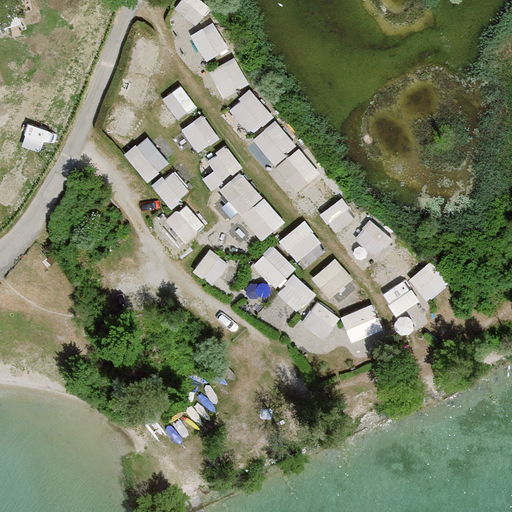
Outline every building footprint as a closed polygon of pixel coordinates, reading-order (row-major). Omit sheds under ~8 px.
[(66,0),(60,12),(82,23),(94,0),(66,0)] [(178,0),(193,23),(211,13),(203,0),(178,0)] [(175,5),(167,15),(185,29),(193,20),(175,5)] [(178,42),(196,66),(229,42),(211,18),(178,42)] [(68,67),(80,35),(53,25),(41,57),(68,67)] [(240,54),(210,64),(221,93),(250,82),(240,54)] [(129,70),(119,92),(143,104),(154,82),(129,70)] [(254,86),(228,105),(248,133),(275,114),(254,86)] [(103,124),(129,136),(141,111),(115,99),(103,124)] [(207,111),(175,131),(189,153),(221,133),(207,111)] [(278,116),(251,136),(271,163),(299,143),(278,116)] [(150,132),(126,150),(148,179),(172,161),(150,132)] [(197,166),(214,186),(245,162),(228,141),(197,166)] [(275,166),(317,212),(341,191),(299,144),(275,166)] [(154,184),(172,204),(193,185),(175,165),(154,184)] [(264,237),(287,218),(243,167),(221,187),(264,237)] [(8,169),(0,184),(0,200),(20,211),(35,183),(8,169)] [(344,193),(322,208),(342,238),(365,223),(344,193)] [(191,203),(157,227),(172,247),(206,223),(191,203)] [(377,256),(395,234),(372,215),(354,237),(377,256)] [(404,276),(422,256),(399,235),(381,254),(404,276)] [(272,241),(251,264),(275,286),(296,263),(272,241)] [(213,245),(194,265),(211,282),(231,263),(213,245)] [(436,258),(384,288),(398,311),(450,281),(436,258)] [(295,270),(277,289),(300,310),(318,291),(295,270)] [(379,298),(343,311),(352,335),(388,322),(379,298)] [(316,299),(305,322),(327,333),(338,310),(316,299)]
